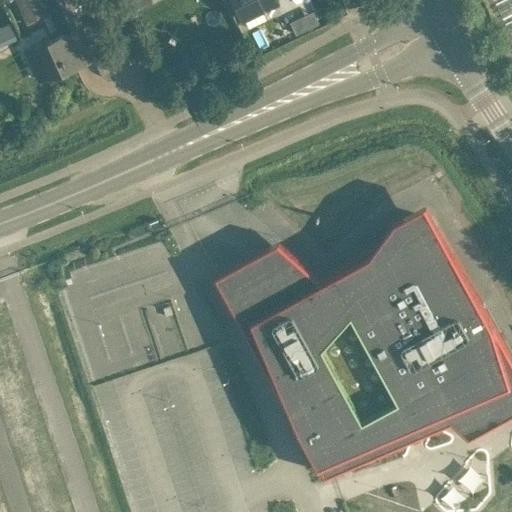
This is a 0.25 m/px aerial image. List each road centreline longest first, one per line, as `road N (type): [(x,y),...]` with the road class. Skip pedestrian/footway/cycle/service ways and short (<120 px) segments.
road 1 (tertiary): [(0,224),(443,25)]
road 2 (unclassified): [(511,139),(443,25)]
